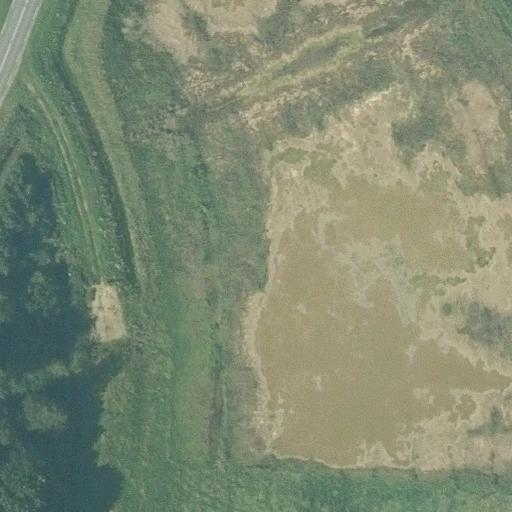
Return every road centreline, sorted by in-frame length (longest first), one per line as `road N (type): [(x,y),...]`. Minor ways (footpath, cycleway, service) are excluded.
road 1 (track): [(86,511),(109,340),(71,166),(0,49)]
road 2 (track): [(394,0),(186,330),(105,321)]
